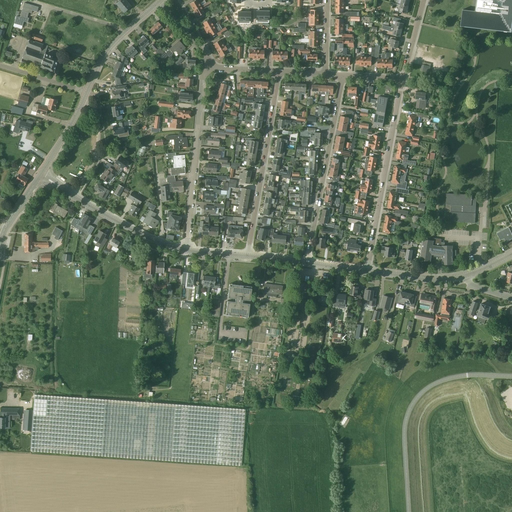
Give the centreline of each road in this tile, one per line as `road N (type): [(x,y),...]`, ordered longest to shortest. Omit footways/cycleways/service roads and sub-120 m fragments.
road 1 (unclassified): [(409,511),(404,424),(417,396),(456,377),(511,376)]
road 2 (residential): [(367,271),(402,80)]
road 3 (residential): [(306,263),(343,75)]
road 4 (residential): [(185,250),(210,62)]
road 5 (residential): [(247,255),(278,72)]
road 6 (track): [(261,257),(249,347),(188,341)]
road 7 (tertiary): [(185,250),(72,196)]
